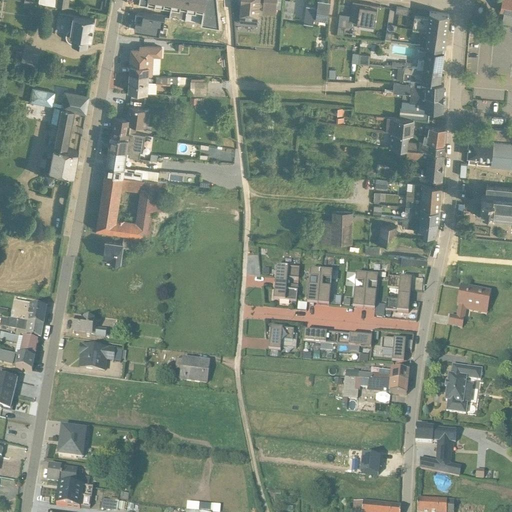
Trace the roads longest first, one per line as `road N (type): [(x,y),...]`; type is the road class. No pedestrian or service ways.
road 1 (residential): [(26,511),(118,0)]
road 2 (residential): [(461,0),(444,228),(423,335)]
road 3 (residential): [(240,316),(246,209),(227,0)]
road 4 (residential): [(265,511),(238,393),(240,316)]
road 5 (residential): [(423,335),(240,316)]
road 6 (residential): [(423,335),(406,511)]
